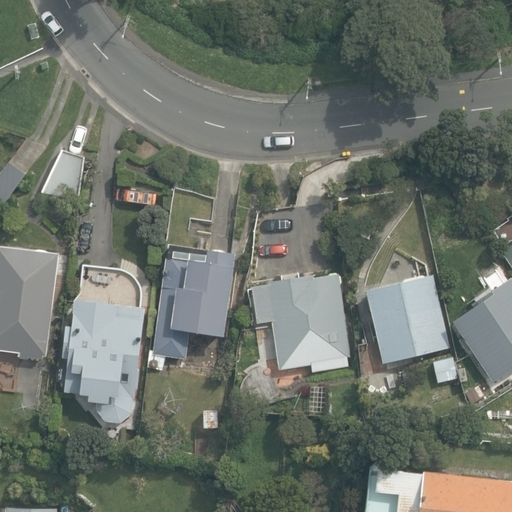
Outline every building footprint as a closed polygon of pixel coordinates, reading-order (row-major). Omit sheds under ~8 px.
[(63,151),(43,193),(79,197),(88,158),(63,151)] [(0,174),(0,205),(2,207),(26,176),(9,163),(0,174)] [(264,270),(302,267),(298,208),(260,210),(264,270)] [(511,243),(503,249),(511,263),(511,243)] [(149,366),(164,368),(166,354),(186,357),(190,330),(224,335),(236,254),(171,244),(155,350),(151,350),(149,366)] [(47,356),(60,253),(0,245),(0,350),(21,353),(21,358),(29,359),(29,357),(43,359),(44,356),(47,356)] [(106,419),(121,421),(132,412),(134,398),(136,399),(146,307),(141,307),(142,298),(142,287),(138,281),(132,274),(126,269),(85,265),(81,300),(76,299),(73,326),(67,325),(63,355),(70,356),(65,391),(88,394),(91,396),(99,397),(98,408),(106,419)] [(336,272),(251,287),(257,324),(266,323),(267,332),(273,331),(278,369),(311,364),(312,374),(349,368),(347,360),(351,359),(339,275),(336,272)] [(368,290),(385,362),(450,347),(433,275),(368,290)] [(511,368),(511,279),(511,278),(481,298),(483,300),(454,320),(494,381),(511,368)] [(64,393),(65,376),(57,376),(56,392),(64,393)] [(322,413),(324,387),(311,386),(309,412),(322,413)] [(204,409),(204,427),(219,427),(218,409),(204,409)] [(511,511),(511,478),(425,470),(424,474),(417,473),(418,467),(379,463),(371,467),(365,511),(511,511)]
